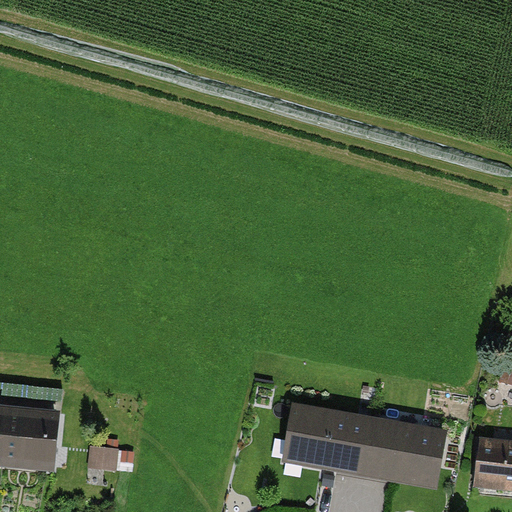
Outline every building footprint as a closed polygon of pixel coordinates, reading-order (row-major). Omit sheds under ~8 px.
[(511,368),(501,367),(498,386),(511,388),(511,368)] [(0,461),(47,466),(53,412),(0,406),(0,461)] [(370,422),(294,409),(285,461),(333,469),(361,474),(370,422)] [(444,435),(370,422),(361,474),(395,480),(434,488),(444,435)] [(473,485),(511,487),(511,439),(476,437),(473,485)] [(116,448),(90,445),(87,463),(114,466),(116,448)]
